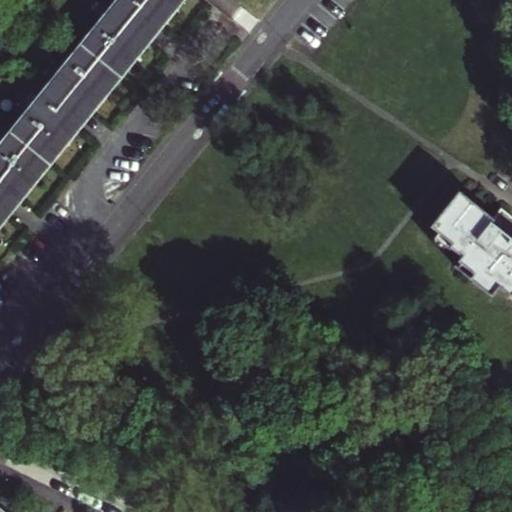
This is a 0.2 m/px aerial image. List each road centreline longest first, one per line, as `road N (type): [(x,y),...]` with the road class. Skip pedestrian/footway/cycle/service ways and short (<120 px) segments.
road 1 (residential): [(0,384),(298,0)]
road 2 (residential): [(0,452),(125,511)]
